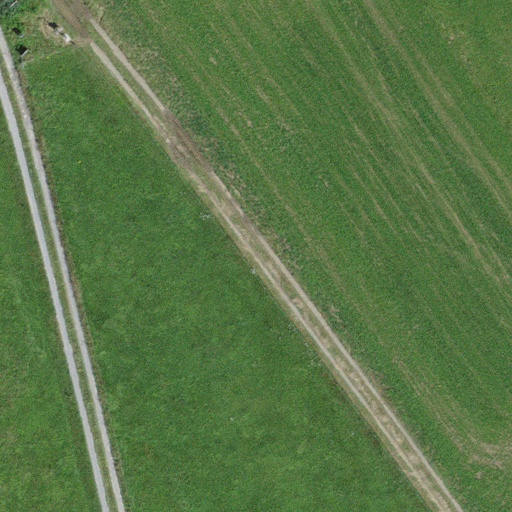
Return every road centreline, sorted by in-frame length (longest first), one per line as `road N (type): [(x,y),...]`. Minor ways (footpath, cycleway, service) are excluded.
road 1 (track): [(62,0),(447,511)]
road 2 (track): [(0,114),(37,213),(103,511)]
